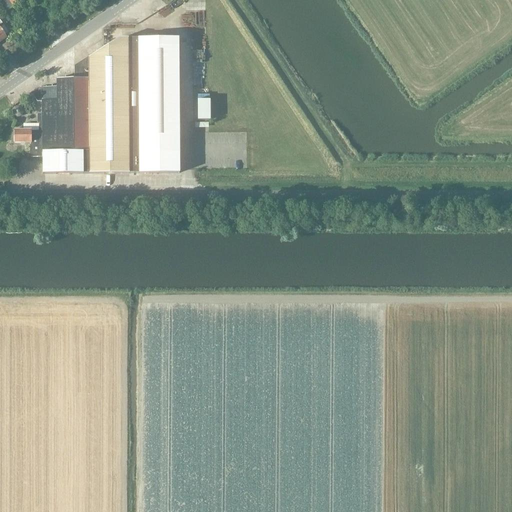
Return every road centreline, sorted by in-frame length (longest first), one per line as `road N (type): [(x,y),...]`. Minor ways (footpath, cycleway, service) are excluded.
road 1 (unclassified): [(0,195),(511,195)]
road 2 (unclassified): [(0,91),(128,0)]
